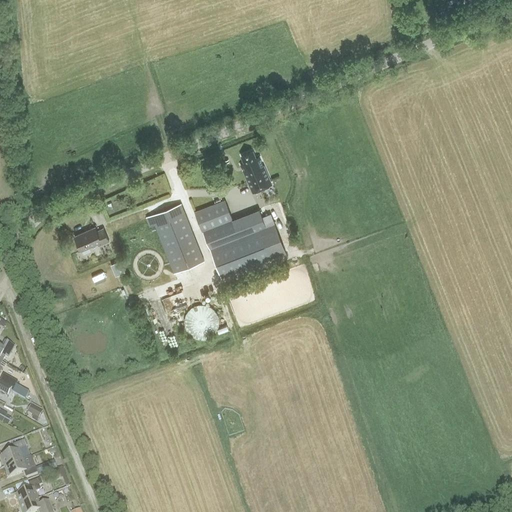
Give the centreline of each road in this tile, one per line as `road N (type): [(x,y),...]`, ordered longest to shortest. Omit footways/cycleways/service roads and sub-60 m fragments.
road 1 (tertiary): [(0,273),(26,228),(58,205),(511,8)]
road 2 (track): [(94,511),(0,279)]
